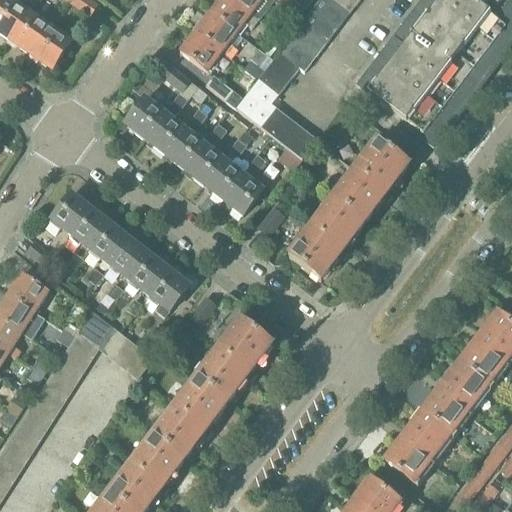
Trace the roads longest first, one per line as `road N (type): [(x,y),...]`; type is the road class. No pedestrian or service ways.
road 1 (residential): [(334,354),(62,131)]
road 2 (residential): [(511,122),(334,354)]
road 3 (residential): [(372,388),(511,205)]
road 4 (residential): [(334,354),(216,511)]
road 5 (residential): [(62,131),(164,0)]
road 6 (residential): [(276,511),(372,388)]
